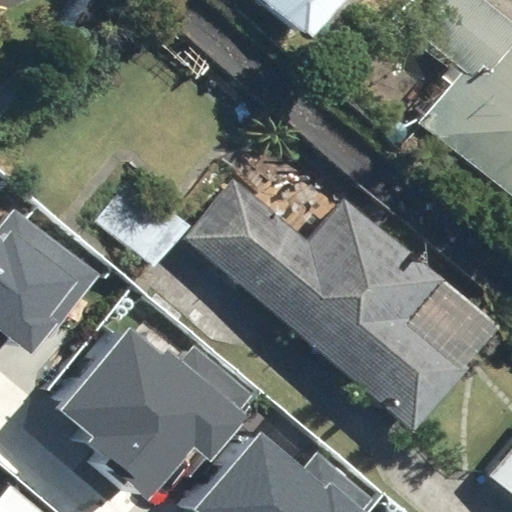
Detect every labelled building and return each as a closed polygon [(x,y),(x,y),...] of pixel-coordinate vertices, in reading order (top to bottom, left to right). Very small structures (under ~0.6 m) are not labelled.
[(264,0),(303,34),(332,0),(264,0)] [(511,12),(497,0),(413,0),(403,13),(463,64),(420,115),(511,192),(511,12)] [(305,238),(230,174),(191,219),(179,233),(408,426),(497,321),(344,191),(305,238)] [(221,357),(181,403),(251,463),(291,417),(221,357)] [(511,423),(477,463),(511,494),(511,423)] [(61,511),(0,454),(0,511),(61,511)] [(270,511),(214,462),(180,501),(165,488),(144,511),(270,511)]
